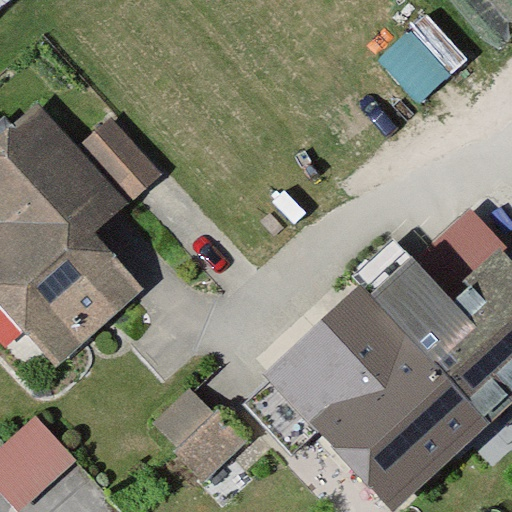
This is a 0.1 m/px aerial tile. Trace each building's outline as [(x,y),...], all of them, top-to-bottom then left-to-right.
[(78,159),(34,108),(0,136),(0,316),(55,381),(140,310),(86,247),(154,188),(107,134),(78,159)] [(492,261),(305,434),(378,511),(397,511),(511,402),(511,281),(503,272),(492,261)] [(511,262),(503,272),(511,281),(511,262)] [(188,400),(149,437),(200,491),(239,453),(188,400)] [(36,416),(0,448),(0,489),(17,509),(74,459),(36,416)]
